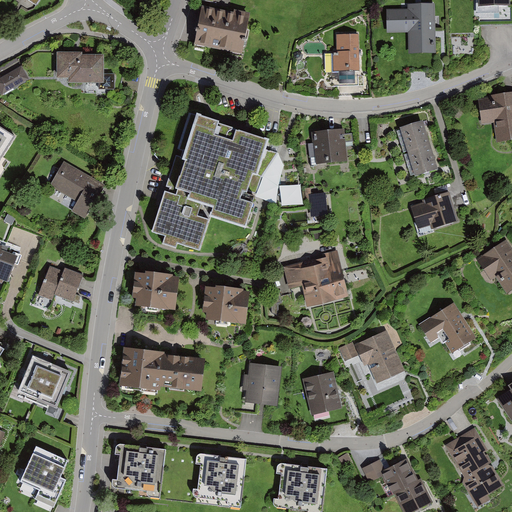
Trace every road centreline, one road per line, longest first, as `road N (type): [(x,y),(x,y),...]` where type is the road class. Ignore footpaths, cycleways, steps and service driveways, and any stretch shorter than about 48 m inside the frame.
road 1 (residential): [(93,416),(307,445),(367,443),(424,430),(511,358)]
road 2 (residential): [(158,60),(267,94),(339,106),(403,100),(511,62)]
road 3 (residential): [(158,60),(106,294),(93,416)]
